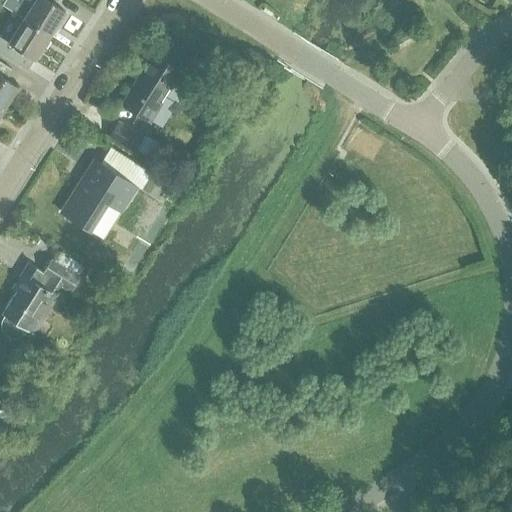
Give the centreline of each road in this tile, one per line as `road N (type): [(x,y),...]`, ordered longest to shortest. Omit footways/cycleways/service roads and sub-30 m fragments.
road 1 (unclassified): [(349,511),(473,418),(511,337)]
road 2 (residential): [(0,198),(126,0)]
road 3 (residential): [(357,88),(217,0)]
road 4 (unclassified): [(511,258),(471,173),(418,128)]
road 5 (residential): [(511,28),(485,45),(418,128)]
